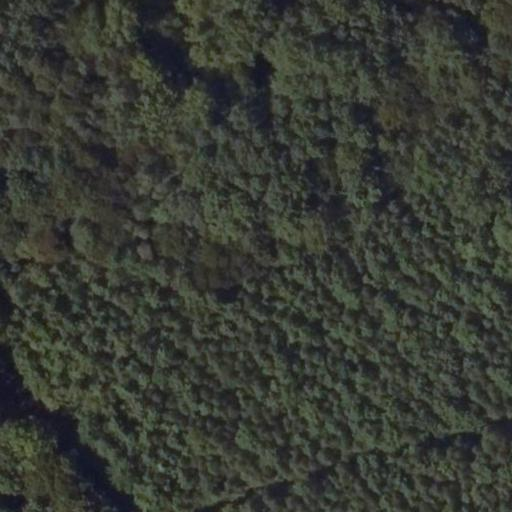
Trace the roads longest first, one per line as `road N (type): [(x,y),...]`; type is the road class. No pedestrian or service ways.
road 1 (track): [(197,511),(511,422)]
road 2 (track): [(128,511),(0,364)]
